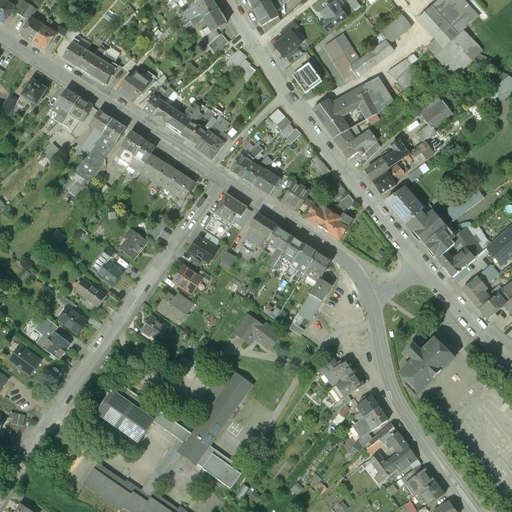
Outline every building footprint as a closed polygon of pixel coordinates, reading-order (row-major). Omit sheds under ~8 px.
[(212,0),(206,0),(197,5),(199,11),(204,19),(219,11),(212,0)] [(268,0),(247,0),(253,10),(269,1),(268,0)] [(270,0),(269,1),(253,10),(263,27),(276,19),(279,18),(275,11),(284,5),(281,0),(270,0)] [(348,0),(356,10),(363,5),(358,0),(348,0)] [(437,0),(416,20),(435,41),(427,48),(456,78),(483,53),(462,32),(478,17),(462,0),(437,0)] [(15,8),(2,1),(0,4),(0,21),(5,25),(13,12),(15,8)] [(23,2),(18,10),(15,8),(13,12),(21,17),(29,6),(23,2)] [(330,16),(319,25),(327,35),(346,19),(338,8),(337,9),(333,5),(326,11),(330,16)] [(29,6),(21,17),(30,23),(32,20),(30,18),(35,10),(29,6)] [(199,11),(188,17),(195,29),(204,19),(199,11)] [(219,11),(204,19),(209,28),(200,33),(204,39),(227,24),(223,17),(219,11)] [(403,16),(381,33),(387,41),(390,45),(412,29),(403,16)] [(276,19),(263,27),(267,33),(279,23),(276,19)] [(30,23),(22,36),(34,44),(44,28),(32,20),(30,23)] [(293,21),(280,33),(284,38),(291,33),(298,27),(293,21)] [(64,23),(58,33),(65,37),(72,28),(64,23)] [(57,35),(44,28),(34,44),(47,52),(57,35)] [(81,33),(72,28),(65,37),(64,39),(73,44),(76,40),(77,40),(81,33)] [(284,38),(275,46),(285,58),(286,58),(287,59),(298,50),(296,49),(301,45),(291,33),(284,38)] [(222,35),(209,47),(217,56),(230,43),(222,35)] [(343,35),(335,40),(345,56),(353,51),(343,35)] [(77,40),(76,40),(73,44),(64,59),(78,68),(87,53),(78,47),(81,43),(77,40)] [(335,40),(324,47),(344,79),(353,73),(350,68),(351,67),(345,56),(335,40)] [(351,67),(350,68),(353,73),(357,78),(395,52),(390,45),(387,41),(360,61),(351,67)] [(108,51),(101,47),(98,52),(105,56),(107,53),(108,51)] [(232,50),(223,59),(227,63),(235,55),(232,50)] [(353,51),(345,56),(351,67),(360,61),(353,51)] [(101,62),(87,53),(78,68),(91,77),(101,62)] [(101,62),(91,77),(106,86),(119,67),(114,65),(117,60),(107,53),(105,56),(101,62)] [(306,54),(291,66),(297,73),(309,64),(309,65),(313,62),(306,54)] [(408,59),(388,72),(396,82),(413,65),(408,59)] [(131,60),(123,69),(128,73),(136,65),(131,60)] [(245,61),(238,69),(244,74),(250,67),(251,66),(245,61)] [(309,65),(309,64),(297,73),(292,76),(305,94),(322,82),(309,65)] [(244,74),(242,77),(248,82),(256,72),(250,67),(244,74)] [(143,79),(136,74),(127,86),(124,84),(118,92),(133,103),(140,94),(143,94),(156,78),(148,73),(143,79)] [(353,73),(344,79),(347,84),(357,78),(353,73)] [(164,77),(157,83),(160,87),(168,81),(164,77)] [(380,78),(365,87),(368,93),(337,110),(341,118),(358,109),(360,111),(361,110),(367,121),(379,114),(379,115),(394,102),(380,78)] [(41,86),(33,80),(23,96),(23,97),(20,101),(18,104),(26,109),(30,101),(38,106),(48,90),(47,89),(47,87),(44,85),(41,86)] [(364,87),(331,105),(329,102),(313,110),(335,140),(349,131),(345,125),(341,118),(337,110),(368,93),(365,87),(364,87)] [(151,102),(144,111),(154,118),(165,104),(174,94),(170,90),(165,95),(161,91),(151,102)] [(80,99),(67,91),(57,106),(63,109),(56,121),(60,124),(63,126),(80,99)] [(174,94),(165,104),(170,107),(179,96),(175,93),(174,94)] [(11,95),(5,104),(0,108),(11,116),(18,104),(20,101),(11,95)] [(94,108),(80,99),(63,126),(72,130),(79,119),(85,123),(94,108)] [(148,99),(138,107),(144,111),(151,102),(148,99)] [(444,102),(425,117),(434,130),(454,115),(444,102)] [(170,107),(165,104),(154,118),(167,127),(180,113),(170,107)] [(185,116),(180,113),(167,127),(182,137),(194,122),(203,111),(195,105),(185,116)] [(203,111),(194,122),(182,137),(190,142),(202,127),(197,124),(200,119),(202,121),(205,117),(208,119),(214,113),(213,112),(206,108),(203,111)] [(279,108),(270,117),(278,124),(286,116),(279,108)] [(224,114),(215,109),(213,112),(214,113),(221,118),(224,114)] [(114,121),(100,112),(91,127),(104,135),(114,121)] [(221,118),(214,113),(208,119),(216,124),(219,121),(221,118)] [(114,121),(104,135),(118,144),(127,130),(114,121)] [(229,128),(219,121),(216,124),(215,126),(224,134),(229,128)] [(60,124),(48,135),(50,138),(63,126),(60,124)] [(289,126),(280,135),(285,140),(295,131),(289,126)] [(202,127),(190,142),(198,147),(210,133),(208,131),(202,127)] [(422,140),(432,136),(429,127),(419,131),(422,140)] [(349,131),(335,140),(350,160),(360,153),(362,151),(355,141),(353,139),(359,135),(355,128),(349,131)] [(295,131),(285,140),(291,145),(301,135),(296,130),(295,131)] [(369,132),(355,141),(362,151),(360,153),(363,157),(365,155),(377,144),(378,143),(375,140),(376,139),(375,137),(374,138),(369,132)] [(146,141),(133,133),(123,148),(126,150),(120,159),(130,166),(137,155),(136,155),(146,141)] [(226,145),(210,133),(198,147),(196,149),(211,160),(215,160),(226,145)] [(100,142),(90,135),(84,143),(87,144),(88,142),(97,148),(100,142)] [(410,154),(399,140),(392,145),(396,151),(385,159),(391,167),(410,154)] [(146,141),(136,155),(137,155),(130,166),(137,171),(135,174),(139,176),(153,155),(157,149),(146,141)] [(425,144),(419,148),(410,154),(414,159),(421,153),(426,160),(434,153),(434,152),(442,146),(441,143),(438,145),(435,141),(427,147),(425,144)] [(111,149),(100,142),(97,148),(101,151),(105,153),(104,155),(106,157),(111,149)] [(377,144),(365,155),(371,160),(383,149),(377,144)] [(54,145),(45,154),(54,163),(63,154),(54,145)] [(258,147),(248,157),(254,161),(263,152),(258,147)] [(164,162),(153,155),(142,172),(153,179),(164,162)] [(330,172),(316,155),(309,164),(324,182),(330,172)] [(246,161),(239,157),(230,171),(242,179),(243,179),(243,178),(253,163),(254,161),(248,157),(246,161)] [(259,167),(249,184),(256,188),(266,172),(267,169),(273,163),(268,158),(260,165),(259,167)] [(385,159),(375,166),(376,167),(381,174),(391,167),(385,159)] [(164,162),(153,179),(164,186),(175,169),(164,162)] [(243,178),(243,179),(242,179),(249,184),(259,167),(253,163),(243,178)] [(398,164),(392,169),(386,172),(392,181),(393,181),(397,178),(398,179),(405,174),(398,164)] [(376,167),(367,171),(373,180),(381,174),(376,167)] [(423,167),(412,174),(414,177),(421,173),(421,172),(426,169),(425,167),(423,169),(423,167)] [(175,169),(164,186),(175,193),(186,177),(175,169)] [(281,182),(266,172),(256,188),(271,198),(281,182)] [(374,180),(373,181),(382,194),(396,185),(393,181),(392,181),(386,172),(374,180)] [(186,177),(175,193),(186,200),(196,184),(186,177)] [(336,200),(345,193),(335,180),(326,187),(336,200)] [(311,193),(296,183),(283,203),(298,213),(311,193)] [(106,185),(97,195),(102,199),(111,189),(106,185)] [(423,208),(404,188),(386,201),(406,225),(420,211),(423,208)] [(247,209),(226,196),(214,214),(231,225),(233,222),(237,216),(241,219),(247,210),(247,209)] [(340,205),(347,213),(356,206),(348,197),(340,205)] [(463,214),(455,203),(448,209),(456,220),(463,214)] [(318,212),(315,209),(315,210),(314,210),(312,214),(308,221),(323,231),(333,215),(321,208),(318,212)] [(247,210),(241,219),(237,216),(233,222),(243,228),(252,213),(247,210)] [(420,211),(406,225),(412,232),(413,232),(420,240),(442,222),(432,211),(426,217),(420,211)] [(231,225),(214,214),(203,231),(208,234),(220,242),(231,225)] [(170,222),(160,215),(156,221),(166,227),(170,222)] [(278,228),(258,215),(251,227),(254,228),(243,246),(255,254),(260,247),(261,248),(268,237),(271,239),(278,228)] [(340,219),(333,215),(323,231),(339,241),(344,234),(346,231),(352,221),(343,215),(340,219)] [(166,227),(156,221),(153,225),(163,232),(166,227)] [(442,222),(420,240),(425,246),(446,227),(442,222)] [(455,238),(450,241),(454,245),(462,253),(466,250),(475,260),(476,260),(475,259),(485,250),(491,245),(474,224),(464,232),(463,231),(455,238)] [(163,232),(153,225),(150,230),(160,236),(163,232)] [(485,250),(501,267),(511,257),(511,226),(491,245),(485,250)] [(446,227),(425,246),(438,261),(444,255),(454,245),(450,241),(455,238),(446,227)] [(278,228),(271,239),(277,242),(275,245),(284,252),(293,238),(278,228)] [(160,236),(150,230),(147,234),(156,241),(160,236)] [(148,242),(132,231),(125,238),(128,240),(120,249),(118,247),(118,248),(135,260),(139,254),(140,255),(144,250),(143,249),(148,242)] [(220,242),(208,234),(203,242),(215,249),(220,242)] [(306,245),(293,238),(284,252),(297,260),(306,245)] [(203,242),(198,239),(190,252),(209,264),(217,251),(215,249),(203,242)] [(318,253),(306,245),(297,260),(302,263),(309,268),(318,253)] [(462,253),(452,262),(444,255),(438,261),(442,266),(452,278),(475,260),(466,250),(462,253)] [(282,256),(274,251),(271,255),(279,260),(282,256)] [(238,258),(228,252),(222,262),(231,268),(238,258)] [(331,262),(318,253),(309,268),(305,274),(318,282),(321,278),(331,262)] [(290,261),(282,256),(279,260),(284,263),(286,264),(288,266),(290,261)] [(297,260),(290,271),(296,274),(302,263),(297,260)] [(110,261),(100,275),(115,286),(124,274),(120,272),(122,270),(110,261)] [(499,275),(491,266),(476,278),(485,287),(499,275)] [(199,276),(186,268),(180,278),(177,279),(176,281),(177,283),(176,284),(192,294),(202,278),(199,276)] [(213,279),(201,272),(199,276),(202,278),(210,284),(213,279)] [(332,285),(321,278),(318,282),(309,298),(312,299),(314,297),(322,302),(332,287),(332,285)] [(485,287),(476,278),(462,289),(472,301),(479,295),(486,289),(485,287)] [(107,296),(84,279),(75,291),(98,308),(107,296)] [(239,286),(233,282),(229,288),(235,292),(239,286)] [(511,284),(503,292),(510,301),(511,299),(511,284)] [(511,299),(510,301),(503,292),(502,291),(487,303),(479,309),(487,319),(487,318),(488,319),(506,306),(511,312),(511,299)] [(169,294),(160,306),(183,322),(192,310),(182,303),(169,294)] [(485,301),(479,295),(472,301),(477,307),(485,301)] [(195,305),(186,298),(182,303),(192,310),(195,305)] [(77,307),(68,300),(64,305),(68,308),(68,307),(74,311),(77,307)] [(485,301),(477,307),(479,309),(487,303),(485,301)] [(312,306),(304,317),(310,322),(318,310),(312,306)] [(74,311),(68,307),(68,308),(64,313),(66,315),(62,320),(60,319),(59,320),(78,334),(87,322),(74,311)] [(264,326),(250,315),(236,334),(250,345),(256,339),(271,350),(282,336),(266,324),(264,326)] [(58,328),(44,317),(40,322),(55,334),(58,328)] [(152,317),(142,331),(158,342),(168,328),(152,317)] [(55,334),(40,322),(34,330),(42,336),(37,344),(59,360),(70,345),(55,334)] [(305,331),(293,323),(289,330),(301,337),(305,331)] [(158,342),(142,331),(139,336),(155,347),(158,342)] [(28,345),(17,337),(13,342),(25,350),(28,345)] [(421,352),(413,345),(406,353),(413,360),(399,374),(419,393),(453,359),(434,339),(421,352)] [(25,350),(13,342),(6,351),(13,356),(9,362),(30,377),(36,369),(40,362),(25,350)] [(183,356),(178,363),(189,371),(193,363),(183,356)] [(333,356),(330,358),(324,367),(332,378),(338,374),(335,369),(339,366),(338,364),(333,356)] [(348,360),(342,364),(341,362),(338,364),(339,366),(335,369),(338,374),(343,382),(356,373),(348,360)] [(193,435),(187,444),(185,443),(178,453),(182,455),(196,465),(197,464),(231,488),(244,470),(210,446),(211,445),(211,444),(243,399),(253,385),(233,371),(225,383),(228,386),(193,435)] [(343,382),(333,389),(341,401),(349,396),(364,385),(356,373),(343,382)] [(161,412),(118,382),(113,389),(111,391),(112,392),(104,402),(104,401),(100,406),(101,407),(97,413),(140,443),(154,422),(161,412)] [(341,401),(334,407),(338,413),(339,412),(343,407),(346,405),(352,401),(349,396),(341,401)] [(371,396),(365,400),(363,398),(359,400),(361,403),(356,406),(364,418),(379,408),(371,396)] [(346,405),(343,407),(339,412),(342,416),(350,410),(346,405)] [(379,408),(364,418),(374,431),(388,421),(379,408)] [(193,435),(161,412),(154,422),(179,439),(185,443),(187,444),(193,435)] [(25,416),(14,414),(10,413),(9,419),(13,420),(12,424),(23,427),(25,416)] [(391,425),(370,443),(376,451),(385,444),(389,448),(392,445),(396,451),(405,444),(391,425)] [(179,439),(142,491),(127,481),(126,483),(98,463),(85,483),(122,509),(124,507),(131,511),(186,511),(180,508),(179,510),(155,493),(182,455),(178,453),(185,443),(179,439)] [(405,444),(396,451),(398,454),(408,447),(405,444)] [(408,447),(398,454),(399,455),(387,463),(395,472),(397,470),(400,473),(417,460),(408,447)] [(387,463),(386,464),(379,454),(370,461),(380,474),(374,478),(379,484),(395,472),(387,463)] [(424,469),(405,483),(414,497),(419,493),(434,482),(424,469)] [(315,476),(310,485),(324,494),(330,485),(315,476)] [(434,482),(419,493),(428,506),(444,495),(434,482)] [(338,511),(345,511),(350,508),(344,502),(337,510),(338,511)] [(410,503),(405,506),(408,511),(415,511),(416,511),(415,511),(413,508),(410,503)] [(456,511),(449,503),(445,505),(439,508),(440,511),(456,511)]
